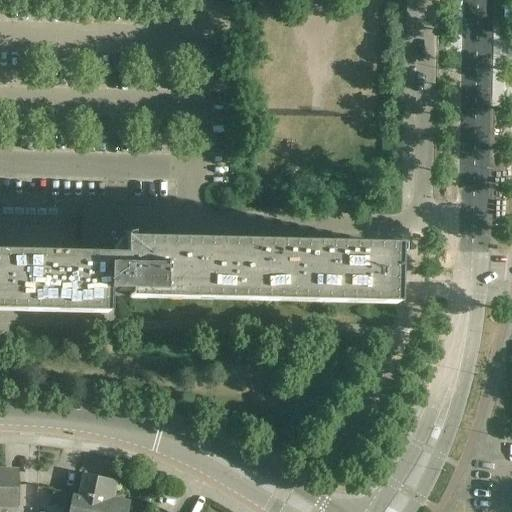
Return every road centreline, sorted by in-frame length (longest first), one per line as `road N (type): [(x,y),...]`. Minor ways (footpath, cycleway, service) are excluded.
road 1 (residential): [(420,228),(0,216)]
road 2 (tertiary): [(470,229),(476,0)]
road 3 (residential): [(420,228),(428,0)]
road 4 (tertiary): [(466,327),(417,442),(375,511)]
road 5 (tertiary): [(407,511),(462,386),(466,327)]
road 6 (residential): [(337,511),(253,462),(158,437)]
road 7 (residential): [(0,416),(158,437)]
road 8 (residential): [(158,437),(279,511)]
